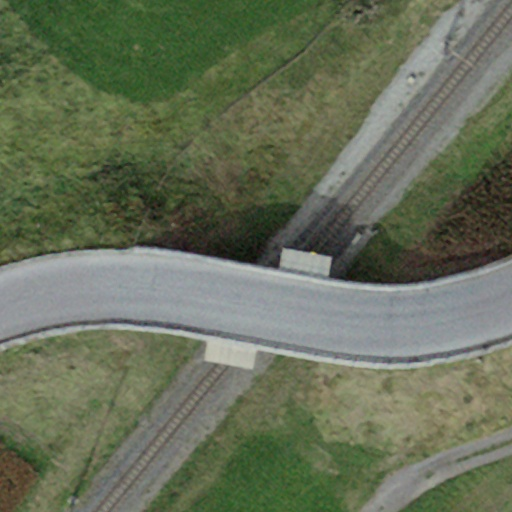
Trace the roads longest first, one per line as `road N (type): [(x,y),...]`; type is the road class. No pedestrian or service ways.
road 1 (tertiary): [(0,306),(122,287),(307,318),(417,324),(511,300)]
road 2 (track): [(377,511),(432,468),(511,440)]
